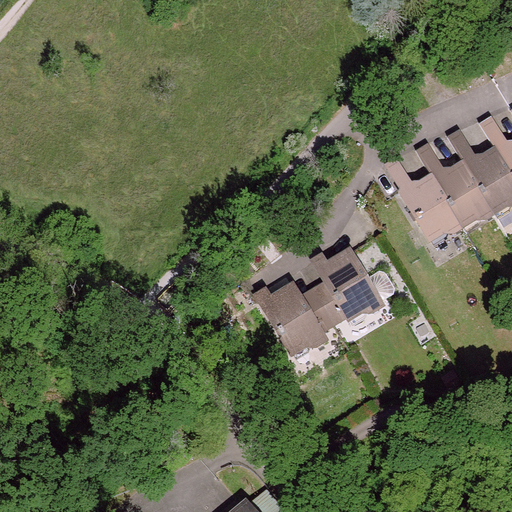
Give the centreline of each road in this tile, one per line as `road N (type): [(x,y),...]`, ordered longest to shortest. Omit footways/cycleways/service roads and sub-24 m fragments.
road 1 (residential): [(139,330),(459,0)]
road 2 (residential): [(306,511),(227,413),(139,330)]
road 3 (residential): [(139,330),(0,240)]
